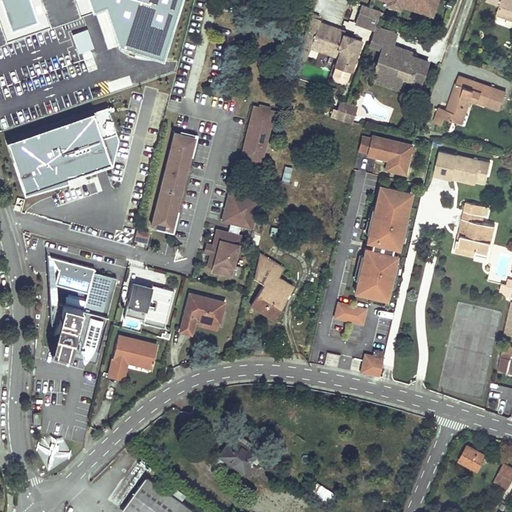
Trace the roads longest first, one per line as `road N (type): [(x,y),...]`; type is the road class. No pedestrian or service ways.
road 1 (residential): [(38,511),(147,407),(215,374),(281,370),(456,411)]
road 2 (residential): [(0,221),(18,309),(16,448),(35,511)]
